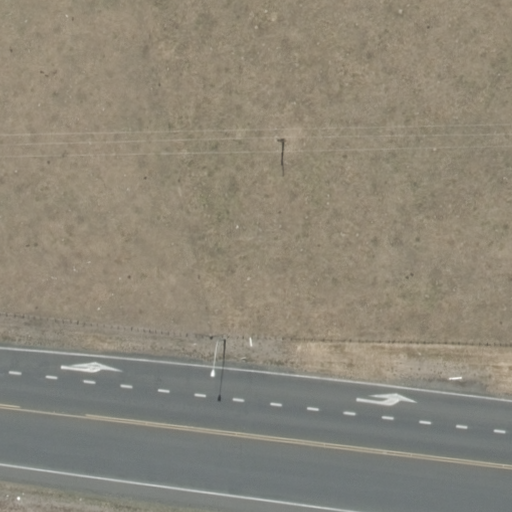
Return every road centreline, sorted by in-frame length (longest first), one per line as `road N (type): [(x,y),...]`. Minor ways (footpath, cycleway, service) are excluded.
road 1 (trunk): [(0,414),(302,446)]
road 2 (trunk): [(302,446),(511,469)]
road 3 (trunk): [(302,446),(511,442)]
